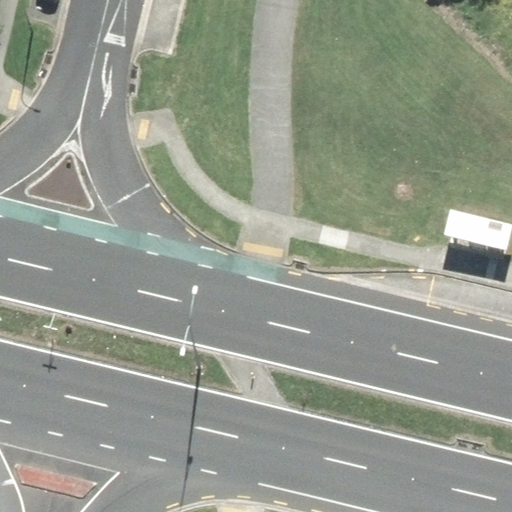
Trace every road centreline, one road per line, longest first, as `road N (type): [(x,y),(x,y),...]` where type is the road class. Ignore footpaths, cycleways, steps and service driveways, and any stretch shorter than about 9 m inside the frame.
road 1 (secondary): [(170,294),(511,379)]
road 2 (residential): [(98,61),(112,176),(170,294)]
road 3 (secondary): [(460,511),(223,453)]
road 4 (secondary): [(223,453),(0,401)]
road 5 (secondary): [(0,252),(170,294)]
road 6 (residential): [(0,167),(23,151),(98,61)]
